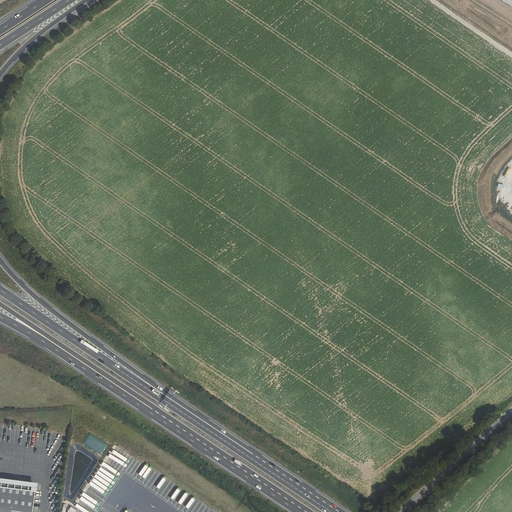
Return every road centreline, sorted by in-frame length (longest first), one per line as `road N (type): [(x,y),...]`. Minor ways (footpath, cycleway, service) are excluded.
road 1 (motorway): [(254,458),(0,263)]
road 2 (motorway): [(254,458),(0,288)]
road 3 (motorway): [(0,303),(151,412)]
road 4 (motorway): [(151,412),(302,511)]
road 5 (motorway): [(0,315),(151,412)]
road 6 (tertiary): [(401,511),(511,413)]
